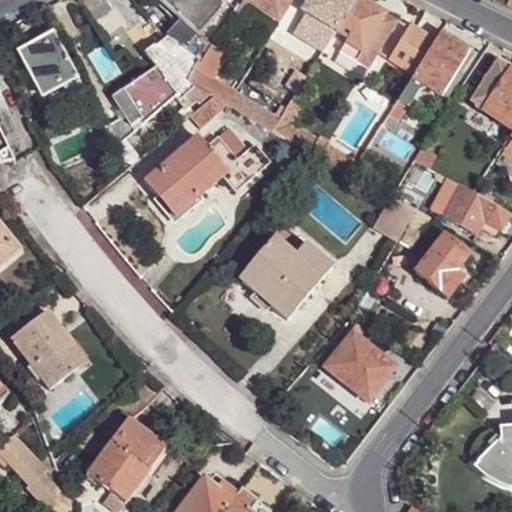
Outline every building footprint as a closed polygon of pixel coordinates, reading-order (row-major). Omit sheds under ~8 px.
[(164,0),(161,4),(169,11),(178,0),(164,0)] [(182,22),(197,36),(222,6),(215,0),(178,0),(169,11),(182,22)] [(289,0),(245,0),(276,21),(289,0)] [(324,26),(334,32),(354,0),(307,0),(300,12),(310,17),(324,26)] [(335,33),(335,34),(345,41),(338,54),(363,69),(394,21),(361,1),(359,0),(354,0),(334,32),(335,33)] [(324,26),(310,17),(297,37),(312,46),(324,26)] [(179,49),(199,64),(210,46),(197,36),(182,22),(174,30),(169,25),(160,35),(167,40),(179,49)] [(411,76),(433,42),(408,26),(386,60),(411,76)] [(22,52),(52,34),(50,29),(19,46),(22,52)] [(41,96),(75,77),(52,34),(22,52),(29,65),(26,67),(41,96)] [(467,53),(437,35),(433,42),(411,76),(410,79),(421,86),(440,98),(449,84),(454,75),(467,53)] [(165,62),(179,49),(167,40),(147,55),(156,68),(165,62)] [(175,98),(189,85),(186,83),(194,70),(199,64),(179,49),(165,62),(156,68),(175,98)] [(18,54),(26,67),(29,65),(22,52),(18,54)] [(482,112),(509,70),(494,63),(468,104),(482,112)] [(156,68),(153,71),(121,93),(143,126),(167,105),(173,100),(175,98),(156,68)] [(212,99),(225,106),(233,93),(194,70),(186,83),(189,85),(207,96),(212,99)] [(482,112),(511,131),(511,129),(511,72),(509,70),(482,112)] [(457,77),(454,75),(449,84),(452,86),(457,77)] [(83,90),(75,77),(41,96),(44,101),(66,88),(70,97),(83,90)] [(410,79),(396,101),(406,107),(421,86),(410,79)] [(452,86),(449,84),(440,98),(443,100),(452,86)] [(197,105),(207,96),(189,85),(175,98),(173,100),(180,109),(183,111),(187,108),(194,102),(197,105)] [(135,134),(143,126),(121,93),(111,100),(135,134)] [(225,106),(235,111),(243,99),(233,93),(225,106)] [(220,114),(225,106),(212,99),(193,113),(189,118),(200,131),(220,114)] [(235,111),(248,119),(255,106),(243,99),(235,111)] [(288,104),(280,118),(291,125),(300,111),(288,104)] [(175,114),(183,123),(189,118),(193,113),(187,108),(183,111),(180,109),(175,114)] [(263,128),(270,131),(278,119),(268,113),(263,121),(258,119),(255,124),(263,128)] [(304,151),(309,154),(317,141),(291,125),(280,118),(278,119),(270,131),(304,151)] [(121,122),(106,131),(108,135),(116,151),(122,145),(131,138),(121,122)] [(227,129),(216,139),(222,146),(233,137),(227,129)] [(116,151),(108,135),(102,138),(110,154),(113,152),(116,151)] [(233,137),(222,146),(235,161),(245,152),(233,137)] [(226,173),(205,148),(196,138),(144,183),(173,219),(222,177),(226,173)] [(511,138),(500,153),(511,162),(511,138)] [(216,139),(205,148),(226,173),(222,177),(236,193),(269,164),(254,145),(245,152),(235,161),(222,146),(216,139)] [(317,141),(309,154),(348,176),(356,163),(326,146),(327,144),(318,139),(317,141)] [(122,145),(116,151),(124,164),(127,165),(134,165),(136,163),(122,145)] [(124,164),(116,151),(113,152),(110,154),(108,156),(119,171),(127,165),(124,164)] [(420,151),(414,164),(428,171),(435,159),(420,151)] [(459,188),(451,184),(434,215),(443,219),(459,188)] [(388,200),(400,206),(403,202),(409,192),(397,186),(388,200)] [(471,195),(459,188),(443,219),(474,235),(481,222),(498,231),(507,214),(488,204),(477,198),(471,195)] [(420,199),(409,192),(403,202),(415,208),(420,199)] [(480,192),(477,198),(488,204),(492,198),(480,192)] [(369,231),(394,244),(396,242),(412,213),(400,206),(388,200),(387,198),(369,231)] [(400,206),(412,213),(415,208),(403,202),(400,206)] [(412,213),(396,242),(410,250),(426,221),(412,213)] [(284,226),(274,239),(295,257),(305,244),(284,226)] [(0,266),(18,253),(0,230),(0,266)] [(412,274),(445,300),(459,280),(453,275),(466,258),(440,238),(412,274)] [(295,257),(274,239),(239,281),(256,296),(270,307),(287,322),(333,267),(305,244),(295,257)] [(368,290),(353,316),(361,323),(377,297),(368,290)] [(266,312),(270,307),(256,296),(253,300),(266,312)] [(50,394),(72,377),(58,359),(68,351),(73,348),(48,316),(12,345),(50,394)] [(358,324),(350,336),(365,348),(373,335),(358,324)] [(365,348),(350,336),(325,369),(368,403),(394,369),(365,348)] [(86,366),(73,348),(68,351),(82,369),(86,366)] [(58,359),(72,377),(82,369),(68,351),(58,359)] [(0,390),(0,409),(9,401),(0,390)] [(114,497),(128,508),(169,451),(130,422),(88,478),(114,497)] [(511,426),(511,427),(499,427),(499,438),(491,447),(501,456),(511,460),(511,426)] [(40,463),(15,437),(0,450),(0,461),(6,468),(9,465),(29,486),(30,489),(45,474),(48,471),(40,463)] [(511,460),(501,456),(491,447),(476,463),(487,473),(501,482),(511,484),(511,460)] [(48,511),(67,511),(71,508),(45,474),(30,489),(29,486),(25,490),(48,511)] [(223,511),(233,501),(217,488),(203,478),(176,511),(223,511)] [(217,488),(233,501),(237,495),(221,483),(217,488)] [(233,501),(223,511),(248,511),(257,501),(241,489),(237,495),(233,501)] [(112,511),(125,511),(128,508),(114,497),(106,507),(112,511)]
